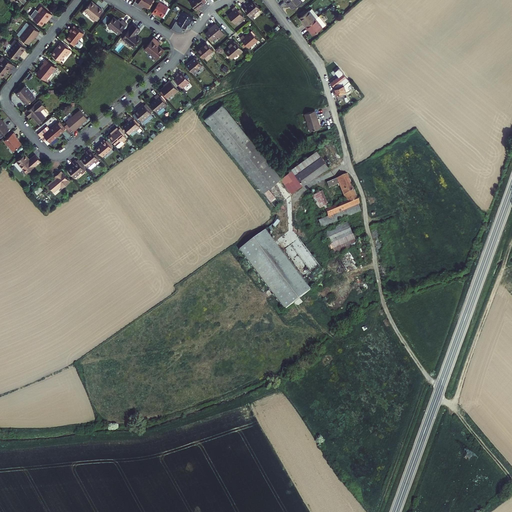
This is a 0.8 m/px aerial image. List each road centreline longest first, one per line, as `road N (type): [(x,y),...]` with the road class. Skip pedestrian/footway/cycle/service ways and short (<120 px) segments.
road 1 (residential): [(186,44),(66,153),(51,155),(8,108),(5,91),(78,0)]
road 2 (secondary): [(394,511),(511,188)]
road 3 (unclassified): [(372,246),(313,57)]
road 4 (track): [(439,389),(387,313),(372,246)]
